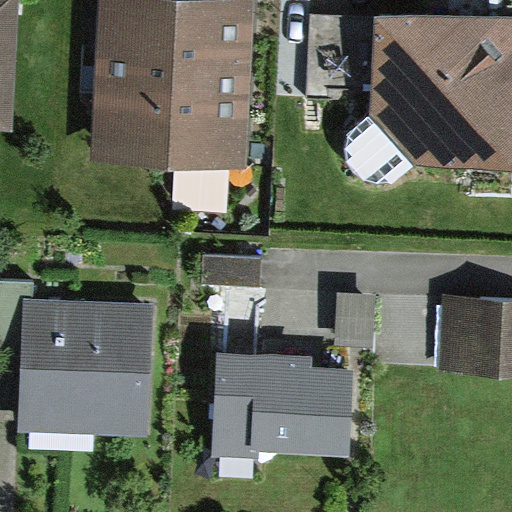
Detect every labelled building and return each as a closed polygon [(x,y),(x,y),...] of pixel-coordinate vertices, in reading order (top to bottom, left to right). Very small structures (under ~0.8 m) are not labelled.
[(226,152),(233,4),(129,0),(101,0),(96,146),(226,152)] [(501,150),(504,21),(307,15),(305,87),(371,89),(371,109),(404,147),(501,150)] [(197,284),(252,287),(253,262),(198,260),(197,284)] [(345,344),(383,346),(386,292),(348,290),(345,344)] [(439,365),(511,368),(511,299),(442,296),(439,365)] [(127,427),(131,310),(27,306),(23,422),(127,427)] [(329,441),(332,368),(218,363),(215,436),(329,441)]
